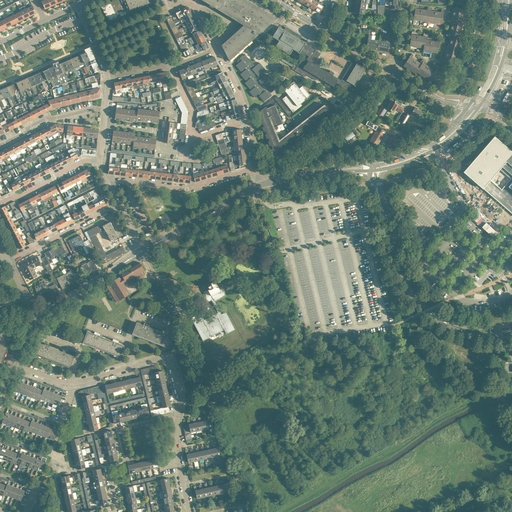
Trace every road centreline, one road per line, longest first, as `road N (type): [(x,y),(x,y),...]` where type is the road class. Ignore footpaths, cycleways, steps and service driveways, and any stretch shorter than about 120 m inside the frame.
road 1 (tertiary): [(511,328),(470,332),(423,312),(395,262),(374,170)]
road 2 (tertiary): [(374,170),(415,160),(450,138),(483,101),(502,60)]
road 3 (tertiary): [(492,58),(474,97),(443,134),(373,163)]
road 4 (residential): [(107,187),(190,188),(254,167)]
road 5 (residential): [(142,253),(263,183)]
road 6 (residential): [(288,162),(371,96),(390,71)]
road 7 (residential): [(216,48),(243,105),(254,167)]
road 8 (residential): [(38,318),(142,253)]
road 9 (residential): [(7,260),(116,204)]
